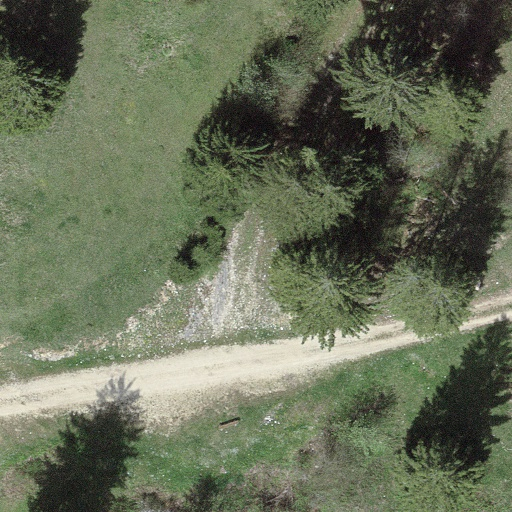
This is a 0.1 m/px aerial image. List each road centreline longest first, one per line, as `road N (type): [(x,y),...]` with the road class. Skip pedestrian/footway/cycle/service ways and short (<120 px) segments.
road 1 (track): [(511,295),(372,334),(0,401)]
road 2 (track): [(195,366),(369,0)]
